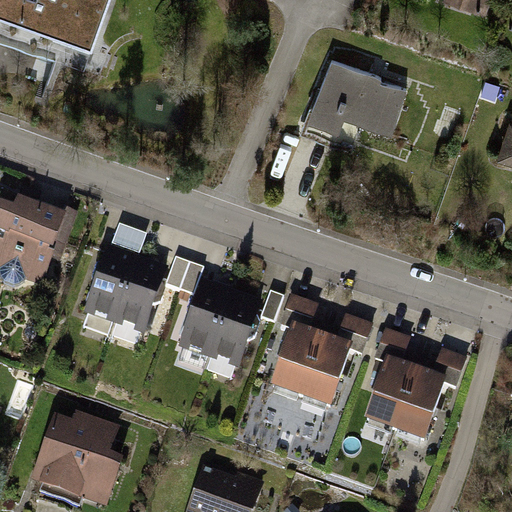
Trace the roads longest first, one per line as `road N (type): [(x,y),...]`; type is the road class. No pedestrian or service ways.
road 1 (residential): [(503,314),(0,140)]
road 2 (residential): [(503,314),(441,511)]
